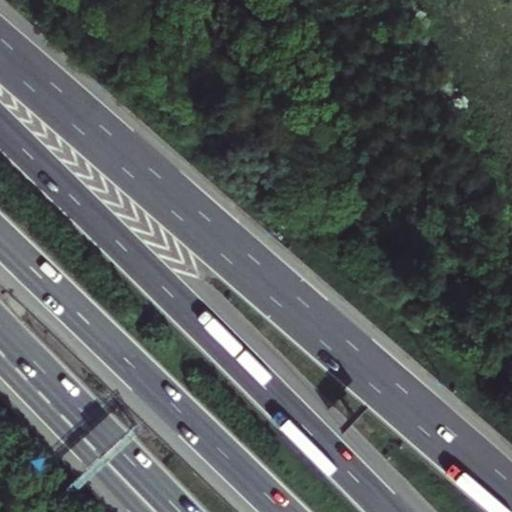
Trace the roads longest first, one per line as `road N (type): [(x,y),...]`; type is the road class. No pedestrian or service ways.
road 1 (motorway): [(511,497),(0,49)]
road 2 (motorway): [(390,511),(0,123)]
road 3 (motorway): [(0,238),(283,511)]
road 4 (motorway): [(0,327),(179,511)]
road 5 (motorway): [(0,351),(141,511)]
